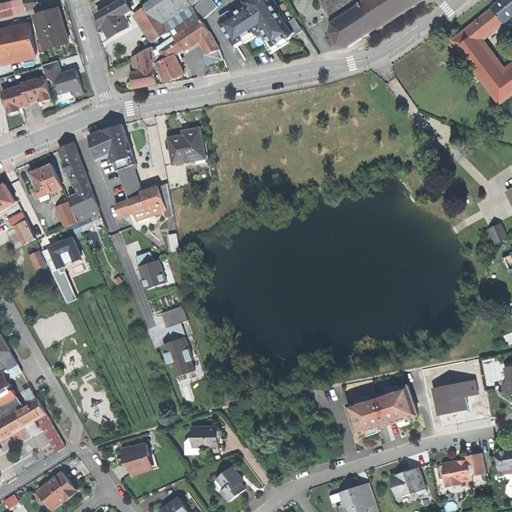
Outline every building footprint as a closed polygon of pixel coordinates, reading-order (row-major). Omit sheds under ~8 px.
[(6,14),(7,17),(27,12),(25,7),(23,0),(20,0),(3,3),(6,14)] [(103,26),(110,37),(129,27),(122,15),(131,10),(125,0),(123,0),(97,14),(103,26)] [(156,0),(153,3),(170,30),(174,37),(201,19),(192,5),(188,0),(156,0)] [(202,0),(196,7),(203,19),(217,6),(211,0),(202,0)] [(245,0),(245,1),(248,5),(259,23),(280,10),(274,0),(245,0)] [(362,0),(361,1),(360,0),(325,0),(321,3),(333,22),(332,23),(330,32),(338,44),(348,46),(378,27),(379,29),(423,0),(362,0)] [(511,0),(503,0),(494,7),(500,15),(505,21),(511,15),(511,0)] [(138,13),(155,40),(170,30),(153,3),(138,13)] [(248,5),(221,22),(234,43),(250,33),(261,26),(259,23),(248,5)] [(494,7),(486,14),(492,22),(500,15),(494,7)] [(35,15),(45,49),(69,42),(64,27),(59,8),(35,15)] [(280,10),(259,23),(261,26),(273,46),(294,32),(287,21),(280,10)] [(486,14),(470,26),(476,34),(492,22),(486,14)] [(492,22),(476,34),(481,40),(505,21),(500,15),(492,22)] [(294,17),(287,21),(294,32),(296,34),(303,30),(294,17)] [(208,31),(201,19),(174,37),(183,50),(200,38),(210,32),(209,31),(208,31)] [(0,31),(0,61),(36,53),(30,25),(0,31)] [(452,40),(458,48),(476,34),(470,26),(452,40)] [(219,49),(210,32),(200,38),(208,53),(219,49)] [(458,48),(484,81),(502,67),(481,40),(476,34),(458,48)] [(178,53),(183,50),(174,37),(159,47),(162,52),(168,60),(178,53)] [(140,54),(141,61),(155,58),(154,46),(140,54)] [(219,49),(208,53),(205,54),(209,65),(223,59),(219,49)] [(182,61),(178,53),(168,60),(162,52),(162,53),(155,57),(157,63),(167,82),(177,77),(184,73),(179,62),(182,61)] [(133,57),(134,73),(138,72),(136,62),(141,61),(140,54),(133,57)] [(136,62),(138,72),(154,69),(157,69),(155,58),(141,61),(136,62)] [(43,66),(46,77),(47,79),(55,77),(60,93),(73,90),(74,95),(83,93),(79,80),(77,70),(62,75),(58,62),(43,66)] [(484,81),(492,91),(510,77),(508,74),(502,67),(484,81)] [(133,80),(134,87),(157,83),(154,69),(138,72),(134,73),(132,73),(133,80)] [(25,86),(29,101),(40,98),(41,102),(52,98),(47,79),(46,77),(23,84),(24,86),(25,86)] [(492,91),(501,103),(511,93),(511,79),(510,77),(492,91)] [(24,86),(2,93),(8,114),(20,110),(18,107),(30,103),(29,101),(25,86),(24,86)] [(130,156),(133,164),(133,165),(136,164),(123,124),(111,128),(104,129),(88,136),(85,137),(94,162),(111,155),(117,171),(121,170),(120,168),(117,161),(130,156)] [(174,163),(206,158),(201,128),(189,130),(189,133),(181,135),(170,137),(174,163)] [(75,184),(88,179),(74,143),(67,145),(60,148),(74,184),(75,184)] [(120,168),(133,164),(130,156),(117,161),(120,168)] [(33,184),(38,198),(41,196),(46,194),(49,193),(64,186),(54,164),(46,167),(41,169),(38,168),(35,169),(34,172),(32,173),(34,179),(32,180),(33,184)] [(142,187),(133,165),(133,164),(120,168),(121,170),(132,199),(144,195),(142,187)] [(92,191),(88,179),(75,184),(80,196),(92,191)] [(168,183),(158,185),(167,208),(172,207),(168,183)] [(0,211),(16,202),(5,184),(0,186),(0,211)] [(158,185),(142,187),(144,195),(151,210),(167,208),(158,185)] [(70,200),(75,212),(97,203),(92,191),(80,196),(70,200)] [(151,210),(144,195),(132,199),(131,200),(135,211),(138,219),(153,214),(151,210)] [(66,226),(79,221),(75,212),(70,200),(57,205),(66,226)] [(116,205),(120,217),(135,211),(131,200),(116,205)] [(89,217),(101,212),(97,203),(75,212),(79,221),(89,217)] [(23,211),(8,219),(12,226),(15,225),(27,219),(23,211)] [(93,226),(104,221),(101,212),(89,217),(93,226)] [(36,238),(27,219),(15,225),(25,243),(36,238)] [(500,224),(490,229),(496,243),(506,238),(500,224)] [(177,233),(169,235),(172,251),(181,250),(177,233)] [(59,247),(45,253),(53,271),(60,268),(59,266),(81,256),(75,240),(59,247)] [(148,289),(167,282),(160,260),(154,262),(151,251),(137,256),(143,274),(148,289)] [(511,273),(511,254),(502,258),(503,261),(506,260),(511,273)] [(168,327),(189,320),(184,306),(163,313),(168,327)] [(0,332),(0,356),(1,356),(10,350),(0,332)] [(186,338),(168,344),(171,352),(167,353),(166,354),(168,359),(169,363),(172,362),(176,377),(196,371),(192,360),(194,359),(190,348),(190,349),(186,338)] [(18,363),(10,350),(1,356),(8,369),(18,363)] [(22,372),(18,363),(8,369),(4,371),(9,379),(22,372)] [(511,369),(507,371),(508,380),(502,388),(511,394),(511,369)] [(0,419),(24,406),(20,400),(14,398),(14,394),(14,392),(13,388),(11,389),(10,387),(9,385),(11,384),(8,381),(4,379),(0,378),(0,419)] [(348,405),(357,434),(385,425),(384,424),(387,423),(390,422),(391,423),(418,414),(408,385),(348,405)] [(24,406),(0,419),(0,440),(38,418),(47,413),(38,398),(24,406)] [(65,447),(47,413),(38,418),(57,451),(65,447)] [(193,427),(194,447),(219,446),(219,441),(219,437),(222,433),(222,430),(219,427),(208,427),(208,426),(193,427)] [(132,475),(151,469),(147,457),(151,455),(147,443),(133,447),(133,446),(122,449),(125,459),(128,458),(129,462),(128,462),(130,467),(132,475)] [(511,448),(510,449),(496,452),(500,470),(511,467),(511,448)] [(443,465),(438,466),(440,477),(446,476),(447,486),(461,483),(461,481),(472,479),(471,476),(486,473),(482,453),(464,456),(465,462),(462,462),(459,463),(456,461),(443,464),(443,465)] [(233,466),(218,477),(225,488),(233,498),(239,493),(246,488),(241,482),(242,481),(238,475),(239,474),(233,466)] [(390,475),(397,497),(416,491),(418,494),(427,491),(419,467),(409,470),(409,471),(406,472),(402,473),(402,471),(390,475)] [(63,471),(50,482),(50,485),(43,491),(47,497),(45,499),(46,500),(49,504),(53,508),(61,502),(65,499),(67,497),(68,492),(75,487),(63,471)] [(218,493),(222,490),(225,488),(218,477),(211,483),(218,493)] [(49,504),(46,500),(45,499),(47,497),(43,491),(50,485),(50,482),(39,490),(38,498),(42,503),(49,504)] [(353,488),(341,492),(344,500),(341,504),(346,507),(348,506),(350,511),(358,511),(368,509),(368,507),(377,504),(369,482),(360,485),(361,487),(357,488),(353,489),(353,488)] [(77,488),(75,487),(68,492),(67,497),(65,499),(68,498),(76,492),(77,488)] [(229,501),(233,498),(225,488),(222,490),(229,501)] [(18,493),(8,499),(12,507),(22,501),(18,493)] [(164,511),(190,511),(179,496),(162,508),(163,509),(164,511)]
